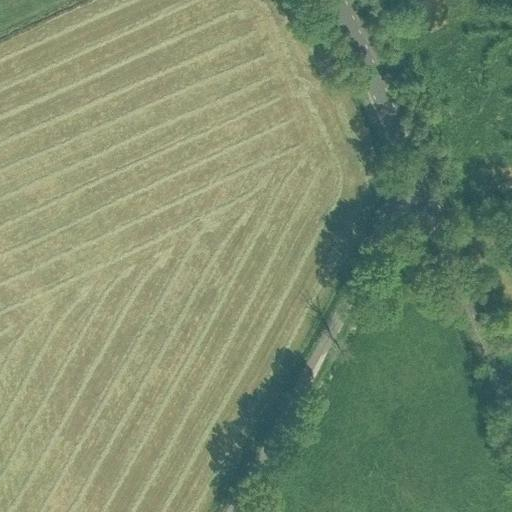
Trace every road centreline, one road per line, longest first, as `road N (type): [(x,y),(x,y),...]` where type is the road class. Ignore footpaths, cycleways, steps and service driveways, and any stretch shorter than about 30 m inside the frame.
road 1 (unclassified): [(230,511),(400,210),(425,195)]
road 2 (tertiary): [(425,195),(336,0)]
road 3 (tertiary): [(511,383),(425,195)]
